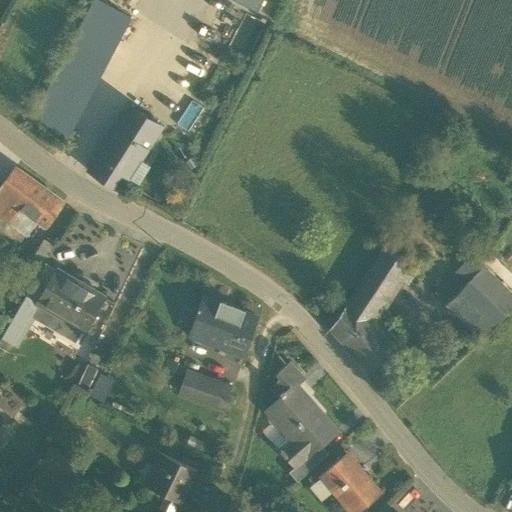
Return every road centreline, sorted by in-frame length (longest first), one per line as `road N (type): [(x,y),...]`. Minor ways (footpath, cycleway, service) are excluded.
road 1 (unclassified): [(475,511),(440,492),(279,296),(49,170),(0,127)]
road 2 (track): [(279,296),(232,471),(212,511)]
